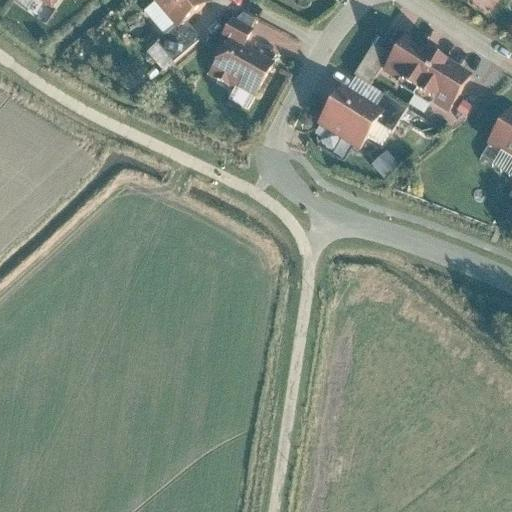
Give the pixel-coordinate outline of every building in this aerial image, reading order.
[(32,0),(54,13),(62,0),(32,0)] [(203,4),(199,0),(148,0),(173,29),(183,20),(203,4)] [(165,76),(203,43),(183,20),(173,29),(145,54),(165,76)] [(256,34),(228,21),(217,44),(224,48),(244,58),(256,34)] [(437,57),(407,39),(393,61),(382,79),(411,98),(437,57)] [(251,103),(267,68),(244,58),(224,48),(208,83),(251,103)] [(393,61),(371,48),(350,81),(372,94),(382,79),(393,61)] [(444,119),(470,79),(437,57),(411,98),(444,119)] [(370,114),(339,94),(315,131),(355,157),(376,127),(380,120),(370,114)] [(403,112),(379,98),(370,114),(380,120),(376,127),(390,135),(403,112)] [(511,113),(491,148),(511,160),(511,113)] [(411,128),(404,144),(418,151),(425,135),(411,128)] [(383,181),(399,167),(387,153),(371,167),(383,181)]
